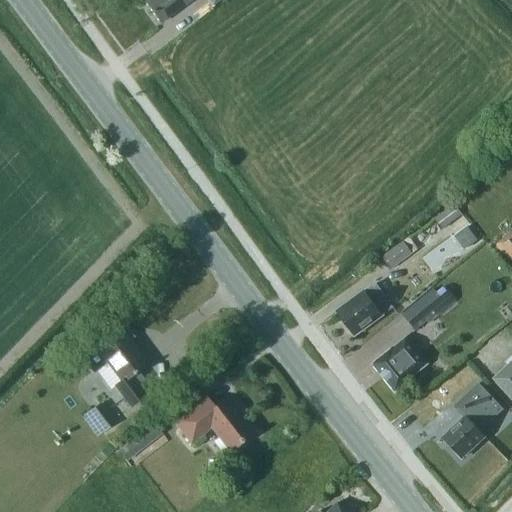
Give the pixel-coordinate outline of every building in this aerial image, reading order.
[(145,0),(144,2),(160,23),(190,0),(189,0),(145,0)] [(434,218),(444,231),(463,217),(453,204),(434,218)] [(451,244),(464,235),(459,227),(446,237),(451,244)] [(511,232),(497,245),(510,261),(511,260),(511,232)] [(435,256),(448,246),(443,239),(430,248),(435,256)] [(382,258),(390,270),(412,255),(404,243),(382,258)] [(336,312),(354,336),(382,315),(377,307),(387,300),(375,284),(365,291),(364,291),(336,312)] [(413,292),(409,287),(403,285),(398,289),(404,298),(413,292)] [(401,314),(415,331),(447,305),(433,288),(401,314)] [(129,342),(133,337),(126,327),(120,330),(120,329),(95,347),(96,348),(87,355),(96,368),(106,361),(121,381),(114,386),(130,407),(145,395),(138,386),(145,381),(137,371),(146,364),(129,342)] [(372,365),(394,392),(427,364),(406,337),(401,341),(372,365)] [(511,355),(505,362),(509,366),(495,379),(511,396),(511,355)] [(457,407),(467,417),(443,439),(461,458),(484,436),(479,431),(504,408),(482,384),(457,407)] [(214,408),(204,395),(172,420),(190,443),(210,427),(229,451),(251,434),(251,430),(236,411),(238,410),(229,397),(214,408)] [(100,402),(87,412),(102,432),(115,423),(100,402)] [(162,434),(154,423),(118,450),(127,461),(162,434)] [(328,511),(320,511),(319,511),(347,511),(338,503),(328,511)]
